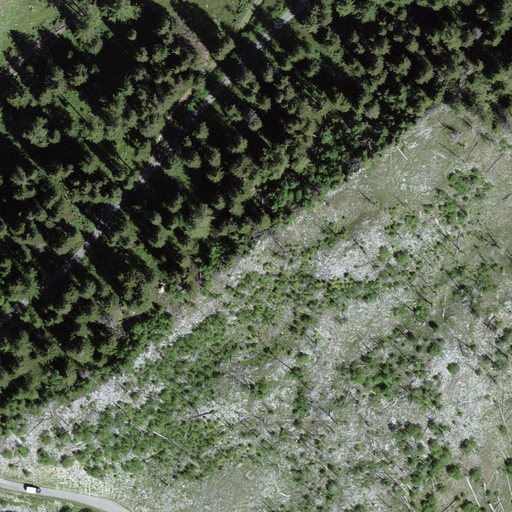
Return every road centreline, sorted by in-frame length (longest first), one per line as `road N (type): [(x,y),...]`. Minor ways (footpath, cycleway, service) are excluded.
road 1 (unclassified): [(302,0),(76,258),(0,324)]
road 2 (unclassified): [(0,475),(127,511)]
